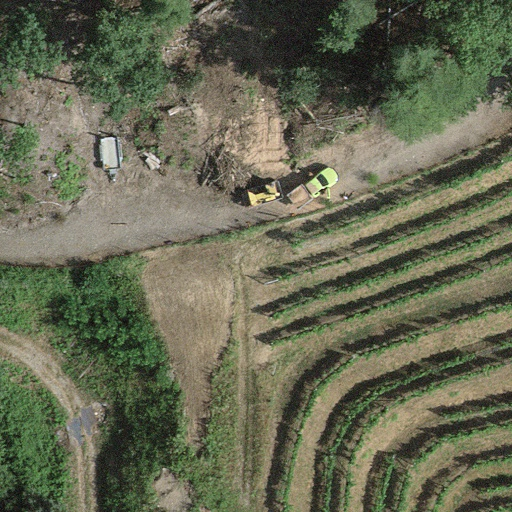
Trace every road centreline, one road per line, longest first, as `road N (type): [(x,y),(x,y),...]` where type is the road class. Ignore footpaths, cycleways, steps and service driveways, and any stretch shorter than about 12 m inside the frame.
road 1 (track): [(511,56),(329,190),(0,244)]
road 2 (track): [(0,368),(43,397),(80,490),(78,511)]
